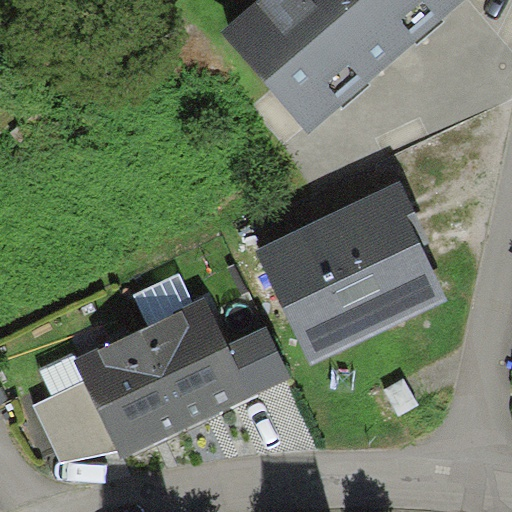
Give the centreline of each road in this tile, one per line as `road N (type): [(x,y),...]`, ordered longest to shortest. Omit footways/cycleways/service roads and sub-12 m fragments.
road 1 (residential): [(460,481),(256,485),(144,498),(103,511)]
road 2 (residential): [(460,481),(511,218)]
